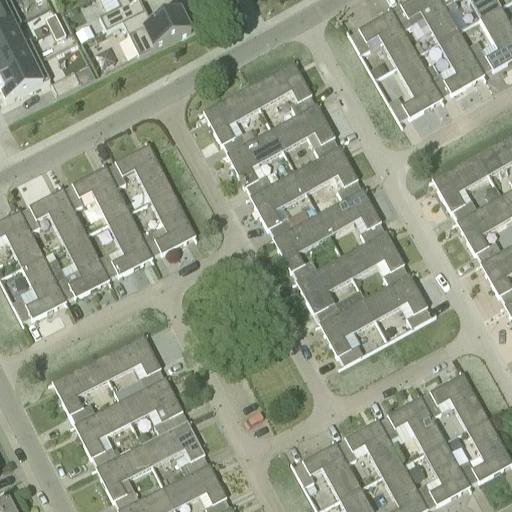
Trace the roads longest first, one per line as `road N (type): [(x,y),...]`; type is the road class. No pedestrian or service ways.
road 1 (residential): [(479,337),(386,169)]
road 2 (residential): [(250,458),(162,291)]
road 3 (residential): [(331,413),(241,251)]
road 4 (residential): [(0,373),(162,291)]
road 5 (residential): [(241,251),(159,98)]
road 6 (residential): [(386,169),(301,22)]
road 7 (residential): [(10,177),(159,98)]
road 8 (residential): [(331,413),(479,337)]
road 9 (residential): [(386,169),(511,98)]
road 10 (residential): [(63,511),(0,386)]
